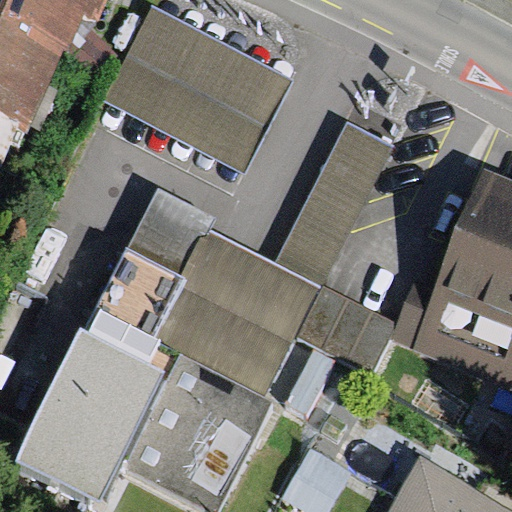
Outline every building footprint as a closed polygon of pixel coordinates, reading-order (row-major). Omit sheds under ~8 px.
[(0,0),(0,113),(30,128),(66,44),(70,47),(84,17),(98,23),(108,0),(0,0)] [(242,173),(292,79),(151,7),(105,100),(242,173)] [(121,466),(212,511),(272,403),(265,397),(296,336),(368,372),(393,322),(325,287),(397,144),(347,118),(274,261),(207,228),(212,217),(160,191),(88,334),(82,331),(15,464),(101,506),(121,466)] [(511,177),(483,165),(433,286),(415,278),(388,344),(511,395),(511,177)] [(510,511),(419,460),(389,511),(510,511)]
